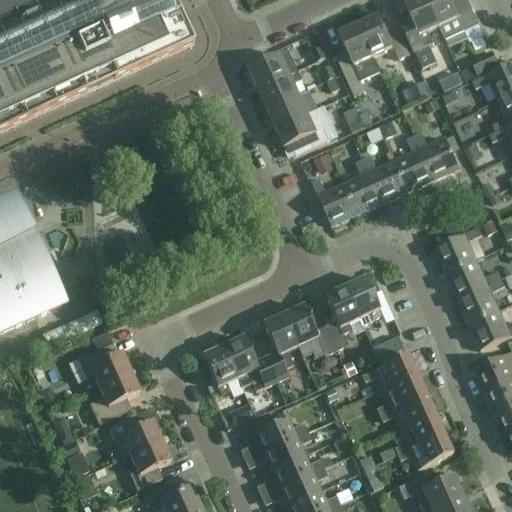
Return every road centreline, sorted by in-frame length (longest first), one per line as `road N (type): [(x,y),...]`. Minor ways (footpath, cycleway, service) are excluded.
road 1 (residential): [(304,274),(372,246),(405,258),(511,501)]
road 2 (residential): [(239,511),(156,342),(304,274)]
road 3 (residential): [(0,168),(212,73)]
road 4 (residential): [(304,274),(212,73)]
